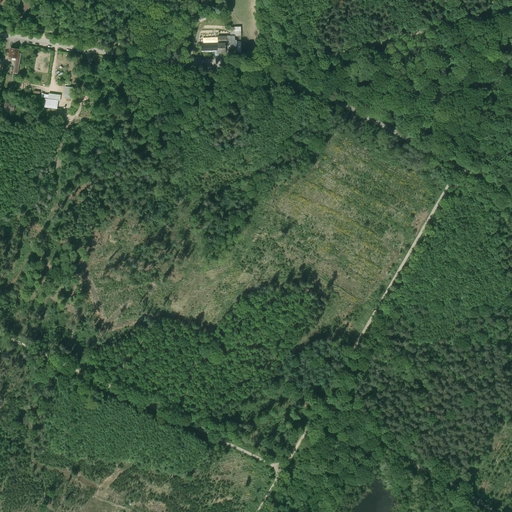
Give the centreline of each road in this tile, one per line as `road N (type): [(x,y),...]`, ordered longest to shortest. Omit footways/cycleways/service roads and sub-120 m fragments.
road 1 (unclassified): [(0,33),(262,75),(351,108),(511,198)]
road 2 (unknown): [(277,511),(468,164),(511,104)]
road 3 (track): [(282,469),(458,166),(511,93)]
road 4 (track): [(0,333),(282,469)]
road 5 (track): [(511,9),(262,75)]
road 6 (track): [(324,398),(359,432),(492,511)]
